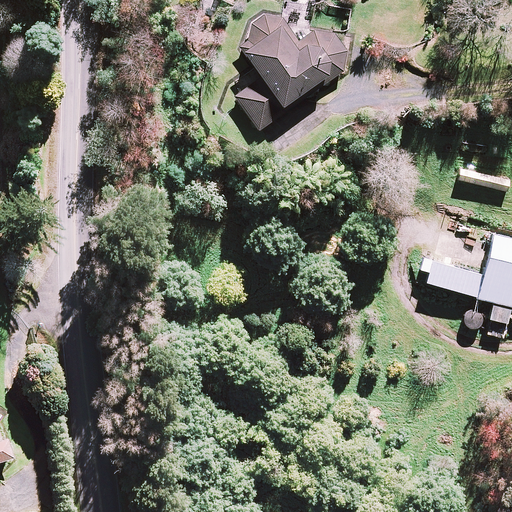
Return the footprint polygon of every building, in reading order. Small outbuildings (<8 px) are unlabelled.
[(317,25),(296,39),(280,13),(265,12),(245,24),(242,45),(261,74),(234,91),(256,126),(345,70),(353,52),(339,31),(317,25)] [(500,177),(460,167),(457,179),(497,189),(500,177)] [(511,238),(489,233),(477,295),(511,302),(511,238)] [(467,268),(443,262),(437,285),(461,291),(467,268)] [(0,511),(9,511),(2,482),(0,483),(0,511)]
